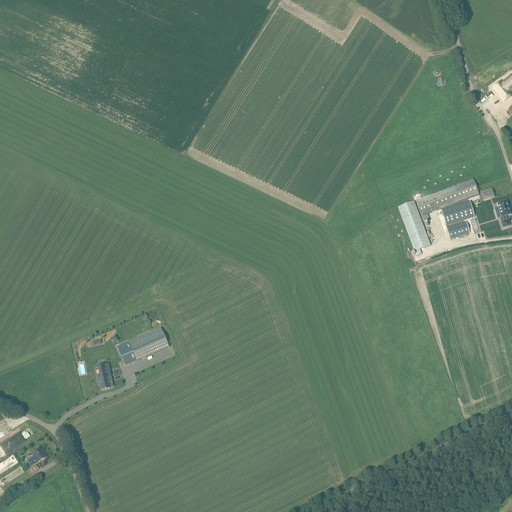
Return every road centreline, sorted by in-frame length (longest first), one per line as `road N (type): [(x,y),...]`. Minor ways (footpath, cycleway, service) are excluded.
road 1 (unclassified): [(311,511),(511,413)]
road 2 (unclassified): [(511,178),(473,95),(443,0)]
